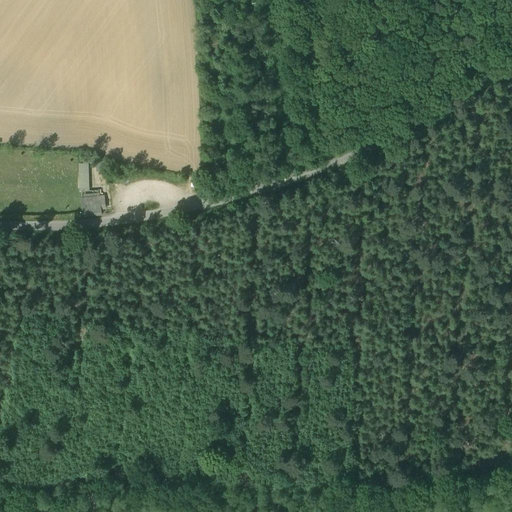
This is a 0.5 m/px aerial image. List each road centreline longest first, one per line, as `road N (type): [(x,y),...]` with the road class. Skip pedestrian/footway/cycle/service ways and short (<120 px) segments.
road 1 (residential): [(511,64),(391,139),(276,185),(116,222),(0,226)]
road 2 (track): [(0,486),(162,479),(365,487),(511,463)]
